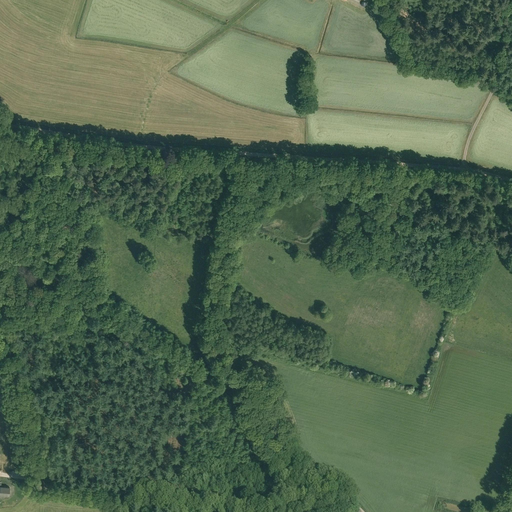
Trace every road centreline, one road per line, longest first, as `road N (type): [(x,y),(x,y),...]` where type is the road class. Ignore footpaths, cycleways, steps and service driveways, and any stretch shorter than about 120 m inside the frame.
road 1 (track): [(282,495),(227,501),(35,477),(0,326)]
road 2 (track): [(252,153),(138,146),(0,124)]
road 3 (track): [(252,153),(463,168)]
road 4 (track): [(463,168),(500,69),(491,0)]
